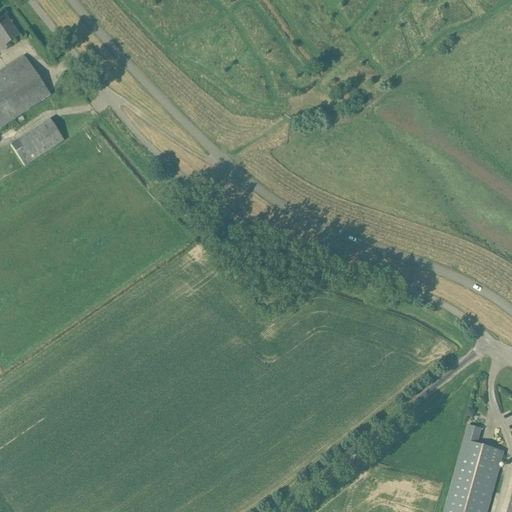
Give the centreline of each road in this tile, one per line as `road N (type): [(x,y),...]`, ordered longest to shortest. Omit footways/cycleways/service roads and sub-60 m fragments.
road 1 (unclassified): [(29,0),(142,140),(209,201),(293,252),(434,301),(490,341)]
road 2 (tertiary): [(511,314),(453,272),(364,246),(269,196),(213,151),(73,0)]
road 3 (unclassified): [(278,511),(490,341)]
road 4 (track): [(5,142),(49,115),(119,100),(203,157),(229,163)]
road 5 (track): [(406,94),(334,138),(310,144),(266,133),(222,158)]
